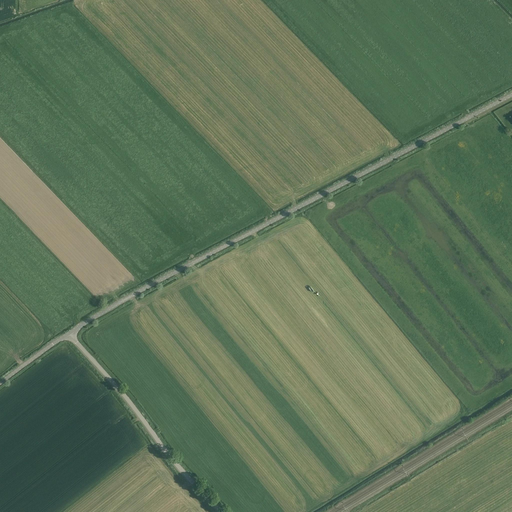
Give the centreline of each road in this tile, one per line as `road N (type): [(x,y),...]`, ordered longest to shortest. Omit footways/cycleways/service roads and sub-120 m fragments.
road 1 (unclassified): [(68,334),(511,93)]
road 2 (unclassified): [(220,511),(68,334)]
